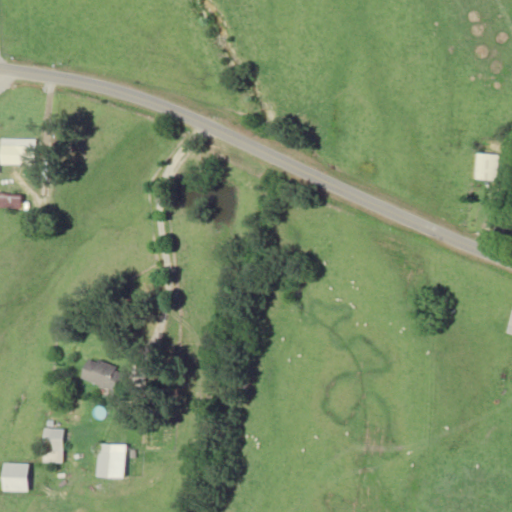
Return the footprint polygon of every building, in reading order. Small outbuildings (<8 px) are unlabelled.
[(34,139),(0,139),(0,164),(34,164),(34,139)] [(499,155),(476,153),(474,179),(497,181),(499,155)] [(21,195),(0,194),(0,207),(21,207),(21,195)] [(119,393),(127,372),(88,357),(80,378),(119,393)] [(63,429),(44,429),(43,463),(63,463),(63,429)] [(2,491),(28,492),(28,464),(3,463),(2,491)]
